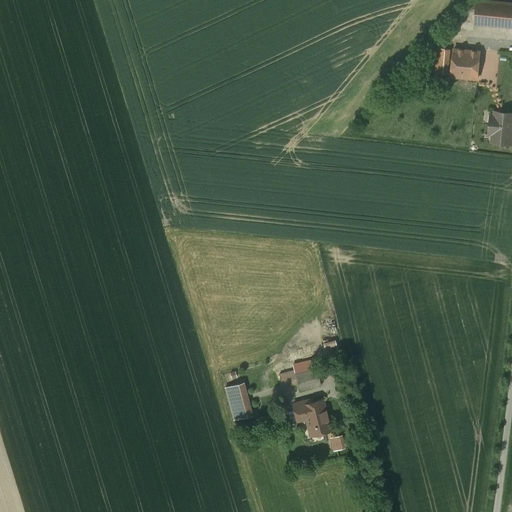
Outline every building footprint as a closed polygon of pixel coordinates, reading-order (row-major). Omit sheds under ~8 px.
[(486,0),(483,0),(476,0),(474,23),(484,24),(486,0)] [(511,2),(486,0),(484,24),(511,27),(511,2)] [(454,49),(436,48),(434,72),(443,73),(452,74),(454,49)] [(497,54),(454,49),(452,74),(452,76),(475,78),(476,71),(488,73),(489,65),(496,65),(497,54)] [(489,65),(488,73),(476,71),(475,78),(474,92),(476,92),(493,94),(496,65),(489,65)] [(511,137),(511,112),(494,111),(494,114),(491,114),(489,134),(492,134),(492,142),(511,144),(511,137)] [(295,375),(297,383),(299,391),(321,386),(316,369),(295,375)] [(294,370),(279,374),(282,387),(297,383),(295,375),(294,370)] [(253,414),(244,382),(225,387),(234,419),(253,414)] [(306,418),(310,435),(330,430),(323,399),(313,402),(312,399),(293,404),(297,421),(306,418)]
